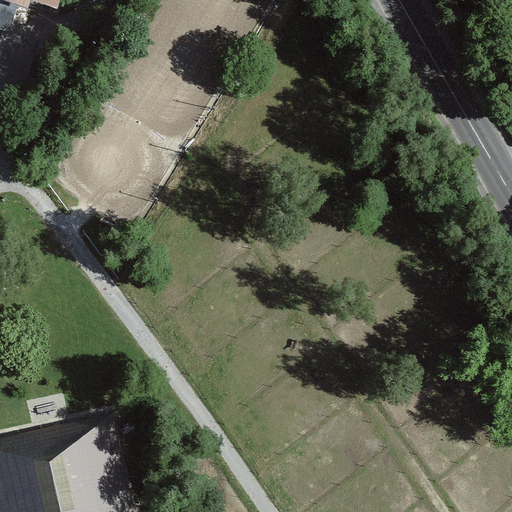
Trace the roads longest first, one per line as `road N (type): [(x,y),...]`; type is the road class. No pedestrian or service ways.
road 1 (track): [(266,511),(0,146)]
road 2 (tertiary): [(511,192),(400,0)]
road 3 (track): [(0,116),(28,43),(106,0)]
